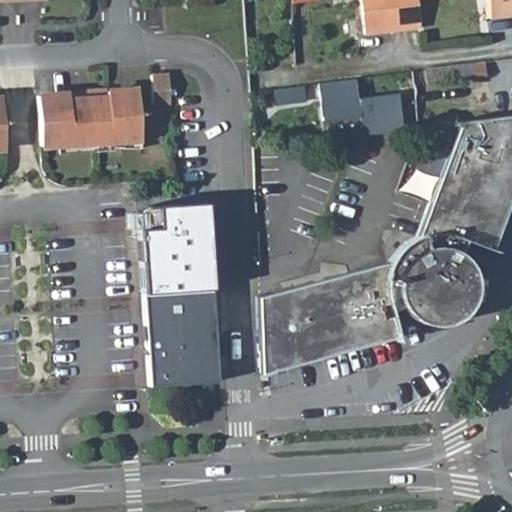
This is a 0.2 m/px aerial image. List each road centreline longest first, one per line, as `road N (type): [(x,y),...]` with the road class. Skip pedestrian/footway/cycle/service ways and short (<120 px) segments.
road 1 (residential): [(243,478),(226,78),(198,52),(97,41)]
road 2 (tertiary): [(243,478),(502,459)]
road 3 (tertiary): [(0,492),(243,478)]
